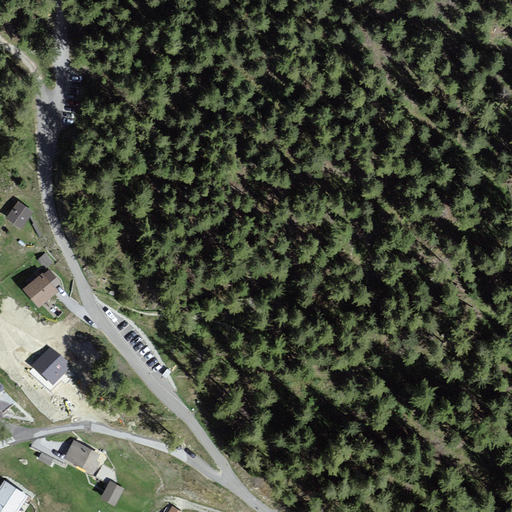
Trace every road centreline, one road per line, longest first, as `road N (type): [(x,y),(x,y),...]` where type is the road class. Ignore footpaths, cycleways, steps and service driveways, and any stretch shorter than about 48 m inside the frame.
road 1 (unclassified): [(50,102),(43,172),(49,207),(87,297),(233,480)]
road 2 (residential): [(233,480),(169,446),(87,424),(0,444)]
